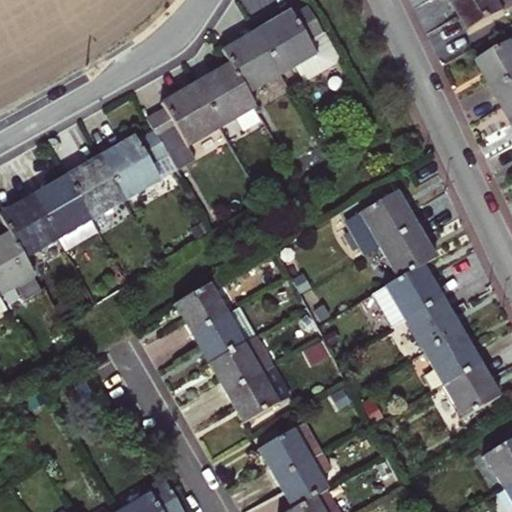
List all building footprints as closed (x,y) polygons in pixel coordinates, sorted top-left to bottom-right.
[(511,0),(457,0),(452,3),(469,34),(511,10),(511,0)] [(253,33),(278,76),(291,68),(297,79),(308,81),(332,66),(334,56),(306,8),(291,17),(288,12),(253,33)] [(244,95),(278,76),(253,33),(220,52),(227,66),(244,95)] [(511,44),(478,64),(495,94),(511,84),(511,44)] [(194,85),(218,127),(252,108),(244,95),(227,66),(194,85)] [(511,84),(495,94),(511,122),(511,121),(511,84)] [(144,120),(152,133),(165,156),(174,171),(191,161),(183,147),(218,127),(194,85),(160,105),(162,110),(144,120)] [(98,159),(122,201),(157,181),(148,167),(165,156),(152,133),(135,143),(132,139),(98,159)] [(98,159),(65,178),(89,220),(122,201),(98,159)] [(31,198),(56,240),(89,220),(65,178),(31,198)] [(357,216),(376,248),(412,227),(393,194),(357,216)] [(22,259),(56,240),(31,198),(0,215),(0,222),(7,235),(22,259)] [(362,256),(376,248),(357,216),(344,224),(362,256)] [(376,248),(395,281),(419,266),(431,260),(412,227),(376,248)] [(0,239),(0,295),(17,286),(26,302),(41,293),(22,259),(7,235),(0,239)] [(419,266),(395,281),(383,287),(371,294),(391,327),(402,321),(438,299),(419,266)] [(224,316),(207,285),(173,305),(190,335),(224,316)] [(402,321),(420,353),(457,332),(438,299),(402,321)] [(190,335),(208,365),(254,338),(237,308),(224,316),(190,335)] [(457,332),(420,353),(440,387),(476,365),(457,332)] [(254,338),(208,365),(224,394),(258,374),(271,367),(254,338)] [(476,365),(440,387),(459,420),(496,398),(476,365)] [(258,374),(224,394),(242,425),(275,405),(258,374)] [(257,450),(274,480),(321,453),(303,423),(257,450)] [(511,438),(481,457),(500,491),(511,484),(511,438)] [(274,480),(291,510),(312,498),(325,490),(316,477),(330,469),(321,453),(274,480)] [(120,511),(179,511),(162,481),(144,491),(147,497),(120,511)] [(511,484),(500,491),(511,510),(511,484)] [(287,511),(337,511),(325,490),(312,498),(291,510),(287,511)]
